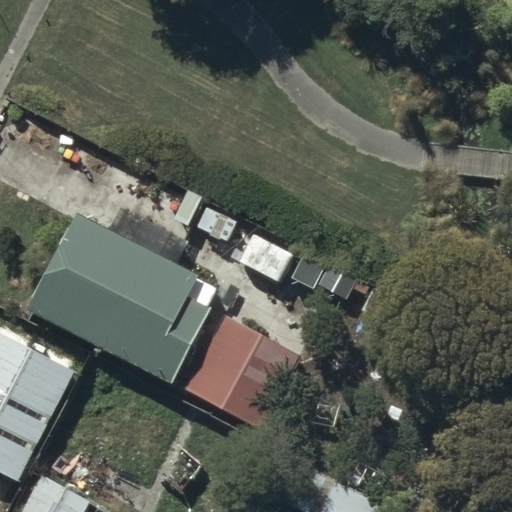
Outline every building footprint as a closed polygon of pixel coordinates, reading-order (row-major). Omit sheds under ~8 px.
[(201,196),(188,190),(175,216),(188,222),(201,196)] [(236,222),(208,208),(198,226),(226,241),(236,222)] [(194,278),(77,219),(32,308),(174,379),(211,306),(187,293),(194,278)] [(296,254),(255,234),(241,263),(282,282),(296,254)] [(299,356),(224,318),(189,386),(265,424),(299,356)] [(73,371),(0,332),(0,467),(18,476),(73,371)] [(382,511),(385,507),(307,469),(290,504),(306,511),(382,511)] [(83,511),(89,501),(45,477),(26,511),(83,511)]
